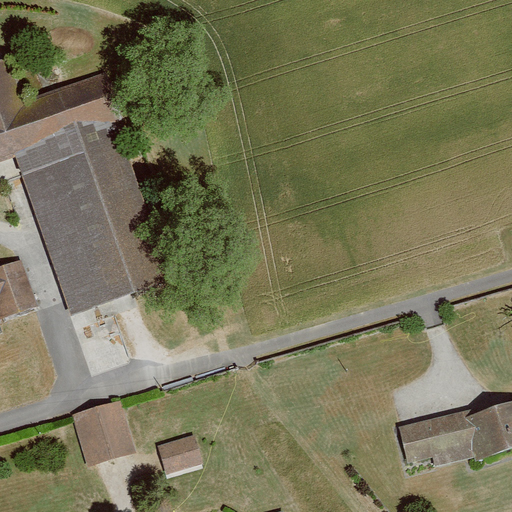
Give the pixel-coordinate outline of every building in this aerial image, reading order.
[(0,157),(12,154),(66,315),(173,280),(103,70),(11,100),(0,65),(0,157)] [(19,260),(0,266),(0,319),(35,308),(19,260)] [(121,400),(73,412),(86,465),(134,452),(121,400)] [(463,410),(396,428),(407,467),(429,461),(431,469),(471,459),(473,466),(511,455),(511,404),(465,417),(463,410)] [(165,475),(202,466),(195,435),(158,443),(165,475)]
